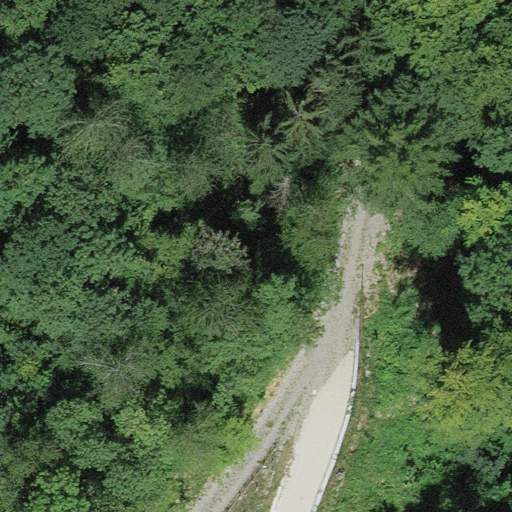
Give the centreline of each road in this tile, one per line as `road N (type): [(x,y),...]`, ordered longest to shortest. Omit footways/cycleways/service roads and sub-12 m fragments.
road 1 (track): [(216,511),(299,362),(421,0)]
road 2 (track): [(285,511),(336,385),(330,271)]
